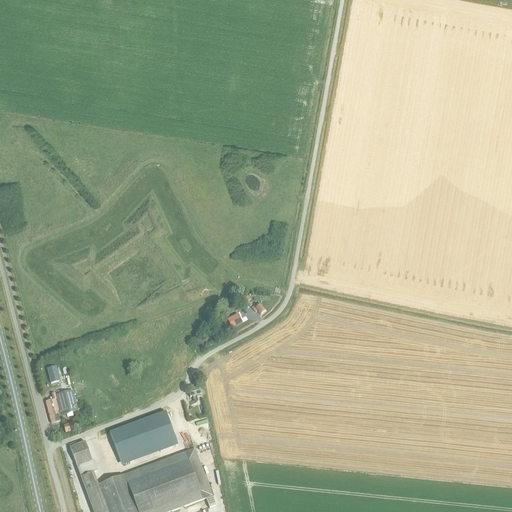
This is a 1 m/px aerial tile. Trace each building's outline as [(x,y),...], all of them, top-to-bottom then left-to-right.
[(346,75),(347,68),(339,67),(338,75),(346,75)] [(260,315),(265,311),(258,303),(252,309),(255,313),(257,311),(260,315)] [(242,323),(238,314),(227,320),(232,329),(242,323)] [(60,382),(56,367),(47,370),(51,385),(60,382)] [(196,396),(201,395),(200,390),(199,390),(198,388),(194,389),(193,386),(190,387),(191,392),(189,392),(190,398),(193,397),(194,402),(190,403),(191,406),(197,404),(196,402),(197,401),(196,396)] [(51,423),(56,422),(60,421),(59,416),(78,411),(73,391),(55,396),(55,394),(51,395),(53,401),(46,402),(51,423)] [(109,434),(120,462),(176,441),(166,413),(109,434)] [(201,422),(204,430),(210,428),(208,420),(201,422)] [(74,431),(73,427),(77,426),(77,423),(73,423),(73,422),(67,424),(67,426),(64,427),(65,433),(74,431)] [(71,448),(70,448),(85,490),(98,486),(93,473),(96,472),(85,443),(77,446),(71,448)] [(194,450),(125,475),(138,511),(171,511),(206,499),(209,508),(216,506),(212,497),(194,450)] [(98,486),(85,490),(93,511),(138,511),(125,475),(98,486)]
